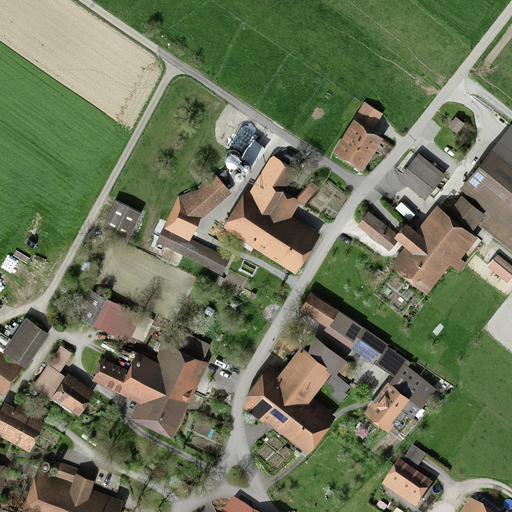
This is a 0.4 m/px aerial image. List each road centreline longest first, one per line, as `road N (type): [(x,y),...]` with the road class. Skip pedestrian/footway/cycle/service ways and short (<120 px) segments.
road 1 (residential): [(237,434),(238,400),(251,371),(364,188)]
road 2 (residential): [(364,188),(511,8)]
road 3 (residential): [(364,188),(175,64)]
